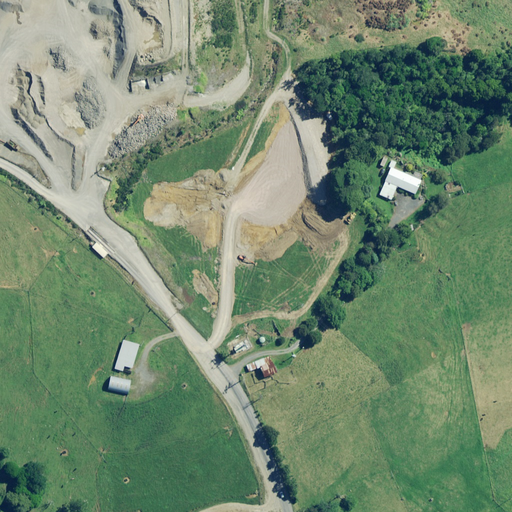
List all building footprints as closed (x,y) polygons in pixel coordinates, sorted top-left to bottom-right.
[(413,177),(394,169),(396,163),(391,161),(389,167),(391,168),(380,195),(390,199),(396,186),(416,194),(423,176),(415,173),(413,177)] [(97,241),(91,247),(105,260),(111,254),(97,241)] [(139,344),(123,340),(115,368),(123,371),(125,365),(132,367),(139,344)] [(246,365),(249,371),(259,367),(263,378),(276,373),(269,356),(246,365)] [(130,380),(110,376),(108,389),(127,393),(130,380)]
